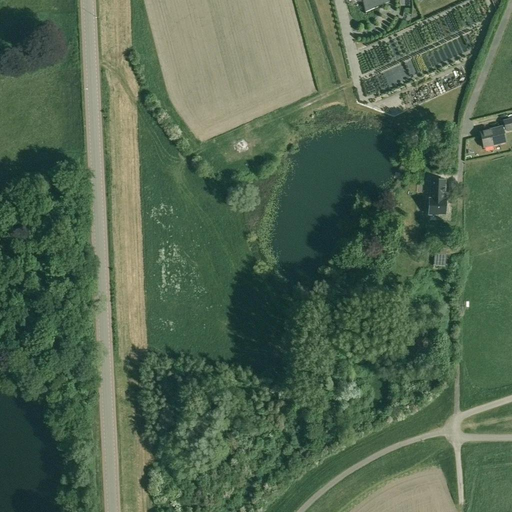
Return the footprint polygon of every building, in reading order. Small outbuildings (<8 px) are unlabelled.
[(353,0),(355,1),(357,2),(360,2),(362,2),(365,12),(389,2),(388,0),(353,0)] [(511,129),(511,118),(503,120),(505,131),(511,129)] [(505,142),(502,127),(480,133),(484,147),(505,142)] [(445,200),(444,200),(445,181),(431,180),(430,200),(429,200),(428,215),(438,215),(438,214),(445,214),(445,200)] [(434,257),(433,267),(445,268),(446,258),(434,257)]
